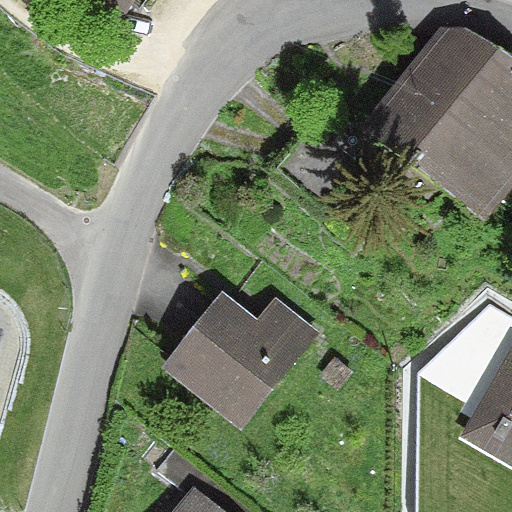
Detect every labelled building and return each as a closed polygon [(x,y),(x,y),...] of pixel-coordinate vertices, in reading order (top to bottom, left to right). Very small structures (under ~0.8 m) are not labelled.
[(104,0),(127,15),(137,0),(104,0)] [(488,223),(511,190),(511,59),(465,27),(440,27),(361,131),(488,223)] [(257,319),(223,291),(162,366),(241,430),(321,333),(275,296),(257,319)] [(511,348),(461,437),(511,465),(511,348)] [(226,511),(194,486),(174,511),(226,511)]
